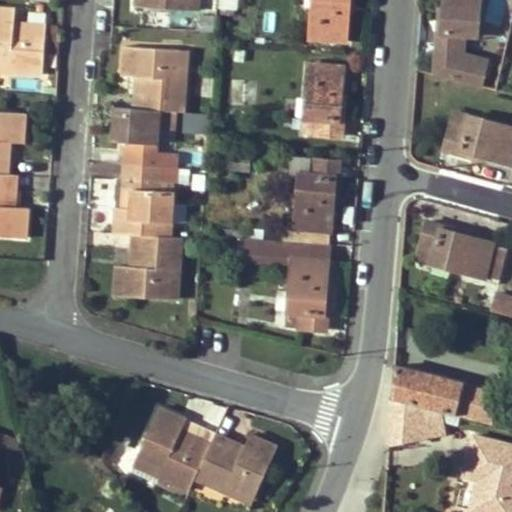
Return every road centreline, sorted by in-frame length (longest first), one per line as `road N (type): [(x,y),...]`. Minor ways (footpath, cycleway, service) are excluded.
road 1 (residential): [(76,0),(60,326)]
road 2 (residential): [(60,326),(358,417)]
road 3 (residential): [(358,417),(386,161)]
road 4 (residential): [(386,161),(399,0)]
road 5 (residential): [(511,200),(386,161)]
